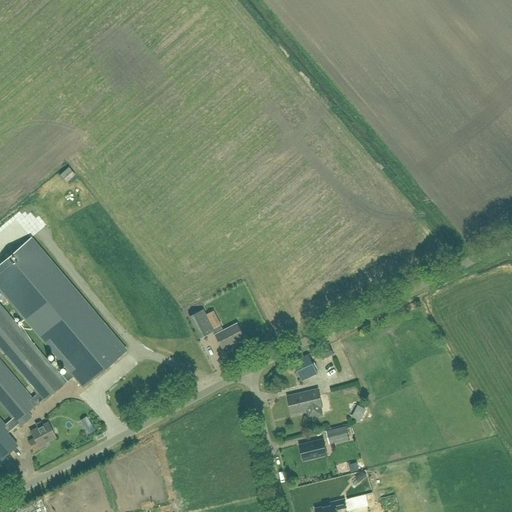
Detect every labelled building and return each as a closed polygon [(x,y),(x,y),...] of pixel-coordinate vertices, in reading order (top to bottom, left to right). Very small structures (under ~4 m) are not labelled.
[(65,383),(73,376),(82,387),(125,351),(30,238),(0,263),(0,290),(67,370),(60,376),(65,383)] [(0,420),(0,459),(17,446),(6,433),(17,425),(19,427),(31,417),(27,412),(36,404),(42,400),(43,401),(65,383),(60,376),(0,305),(0,350),(37,394),(31,399),(0,361),(0,404),(12,419),(4,425),(0,420)] [(215,328),(222,324),(214,309),(207,313),(215,328)] [(227,352),(231,349),(232,347),(232,345),(245,338),(237,324),(223,332),(220,326),(213,330),(203,310),(190,317),(201,339),(214,332),(216,335),(224,351),(227,352)] [(323,360),(333,355),(329,345),(318,350),(323,360)] [(317,373),(312,365),(308,355),(293,362),(302,381),(317,373)] [(318,389),(287,397),(291,414),(306,410),(308,418),(322,415),(320,407),(322,407),(318,389)] [(84,424),(90,432),(97,427),(91,419),(84,424)] [(47,445),(46,443),(56,438),(48,423),(42,426),(40,422),(35,425),(36,428),(30,431),(34,438),(29,441),(34,451),(47,445)] [(360,436),(368,435),(367,426),(358,427),(360,436)] [(345,427),(326,432),(329,444),(348,439),(345,427)] [(299,445),(303,461),(327,455),(323,439),(299,445)] [(337,511),(337,510),(347,508),(345,500),(329,504),(330,506),(316,509),(316,511),(337,511)]
